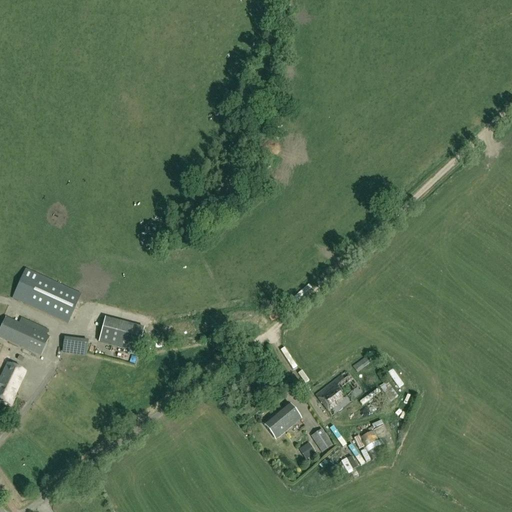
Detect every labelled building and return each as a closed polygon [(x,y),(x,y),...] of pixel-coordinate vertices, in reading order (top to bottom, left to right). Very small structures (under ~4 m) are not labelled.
[(68,324),(81,295),(26,270),(13,299),(68,324)] [(0,338),(41,357),(49,338),(6,318),(0,330),(0,338)] [(138,352),(144,329),(105,319),(99,343),(135,352),(138,352)] [(88,342),(64,339),(63,352),(86,355),(88,342)] [(361,372),(370,362),(366,359),(357,368),(361,372)] [(0,401),(10,406),(26,372),(8,364),(0,380),(0,401)] [(331,417),(362,393),(346,372),(315,396),(331,417)] [(387,381),(379,387),(384,394),(390,402),(398,396),(387,381)] [(276,440),(301,420),(287,403),(262,424),(276,440)] [(384,427),(378,430),(381,436),(388,433),(384,427)] [(322,452),(332,445),(322,429),(311,436),(322,452)] [(372,462),(385,455),(374,431),(360,438),(372,462)] [(352,441),(347,443),(352,455),(358,453),(352,441)] [(305,450),(307,456),(316,453),(313,447),(305,450)] [(348,460),(353,473),(358,471),(353,457),(348,460)]
